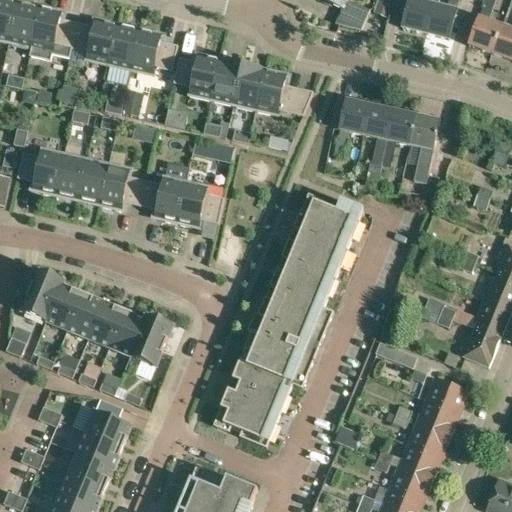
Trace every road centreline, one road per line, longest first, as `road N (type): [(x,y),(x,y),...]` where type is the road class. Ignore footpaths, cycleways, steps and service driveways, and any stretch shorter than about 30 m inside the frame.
road 1 (residential): [(138,511),(221,307),(83,253),(0,235)]
road 2 (residential): [(511,108),(297,48),(264,9)]
road 3 (residential): [(452,511),(511,365)]
